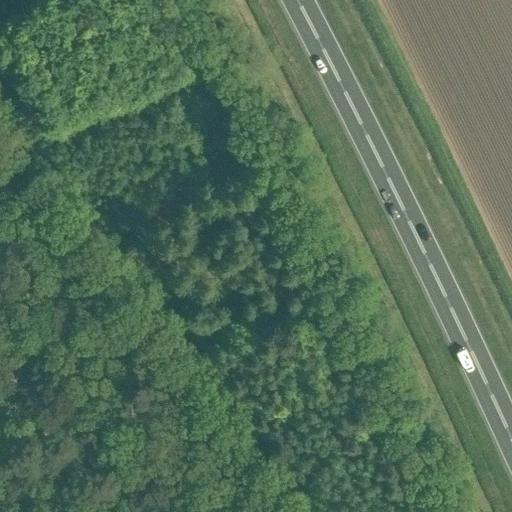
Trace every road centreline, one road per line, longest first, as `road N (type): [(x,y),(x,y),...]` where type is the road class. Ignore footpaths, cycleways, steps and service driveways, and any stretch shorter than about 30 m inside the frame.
road 1 (trunk): [(511,446),(293,0)]
road 2 (track): [(371,0),(511,286)]
